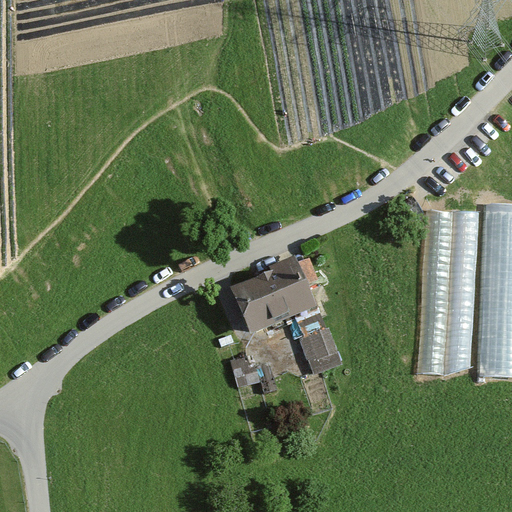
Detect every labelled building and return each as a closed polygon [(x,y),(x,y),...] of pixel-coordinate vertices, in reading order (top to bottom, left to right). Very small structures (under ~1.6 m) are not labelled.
[(511,208),(488,207),(479,380),(511,381),(511,208)] [(448,377),(455,215),(426,212),(418,374),(448,377)] [(471,369),(477,215),(455,215),(448,377),(471,369)] [(226,299),(245,347),(315,318),(291,262),(264,273),(268,283),(226,299)] [(298,350),(312,384),(338,373),(325,339),(298,350)] [(227,366),(236,395),(260,388),(264,401),(277,397),(268,367),(253,372),(249,359),(227,366)]
